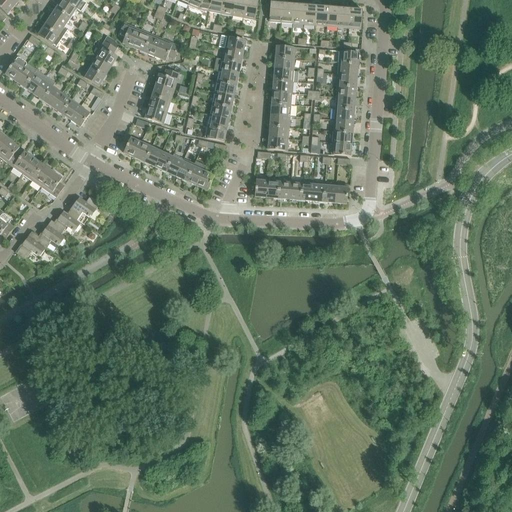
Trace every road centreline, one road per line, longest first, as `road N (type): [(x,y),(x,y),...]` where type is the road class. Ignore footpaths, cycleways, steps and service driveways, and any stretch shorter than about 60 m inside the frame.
road 1 (unclassified): [(401,511),(469,348),(462,217),(483,175),(511,154)]
road 2 (residential): [(385,0),(368,215)]
road 3 (residential): [(228,219),(338,223),(368,215)]
road 4 (residential): [(0,259),(91,161)]
